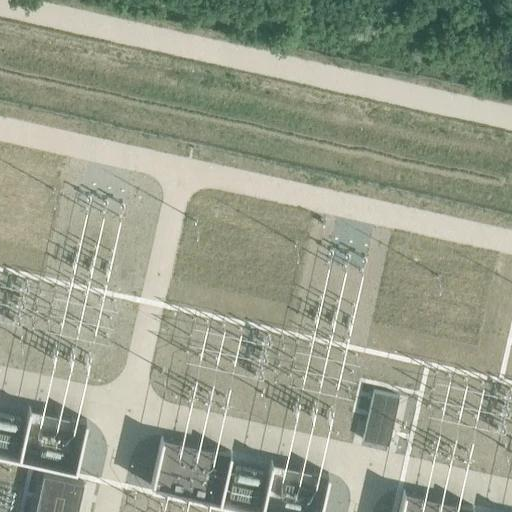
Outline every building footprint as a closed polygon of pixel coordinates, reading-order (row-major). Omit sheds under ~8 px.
[(372,389),(369,406),(395,412),(399,395),(372,389)] [(369,406),(365,422),(391,427),(395,412),(369,406)] [(365,422),(362,438),(387,444),(388,444),(391,427),(365,422)] [(160,435),(149,485),(219,500),(230,451),(160,435)] [(43,472),(33,511),(75,511),(83,481),(43,472)] [(402,489),(397,511),(470,511),(472,505),(402,489)]
